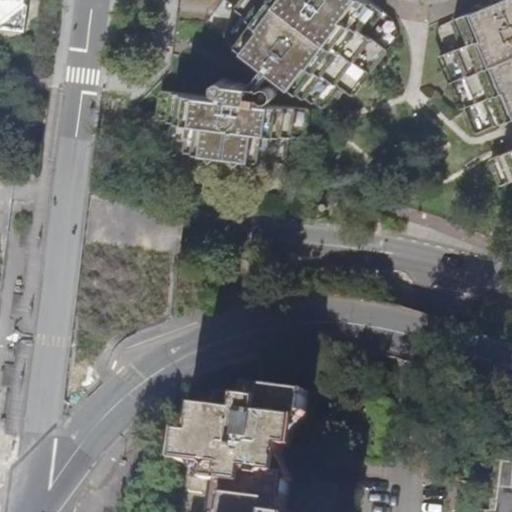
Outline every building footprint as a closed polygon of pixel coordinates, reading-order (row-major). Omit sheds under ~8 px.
[(0,0),(0,16),(21,0),(0,0)] [(232,0),(246,10),(228,34),(267,63),(256,81),(234,79),(232,77),(230,76),(228,75),(225,76),(222,77),(221,80),(220,83),(221,86),(223,88),(226,89),(230,89),(236,90),(235,96),(208,93),(199,91),(196,120),(207,122),(204,149),(287,161),(291,133),(307,135),(311,107),(263,101),(264,94),(268,94),(270,96),(273,96),(276,95),(277,93),(279,90),(278,88),(277,85),(275,83),(272,82),(269,82),(266,84),(264,81),(275,69),(323,106),(342,84),(353,92),(389,47),(368,31),(385,9),(374,0),(232,0)] [(511,116),(511,0),(497,0),(479,8),(490,33),(441,54),(463,107),(465,106),(486,97),(488,98),(498,123),(511,116)] [(511,148),(492,157),(502,183),(511,178),(511,148)] [(287,511),(292,476),(281,474),(284,447),(293,448),(296,424),(307,426),(310,402),(242,394),(240,413),(236,412),(220,410),(218,429),(197,427),(196,434),(193,436),(190,434),(182,441),(186,446),(184,462),(189,462),(183,511),(287,511)] [(497,511),(511,511),(511,467),(503,466),(497,511)]
